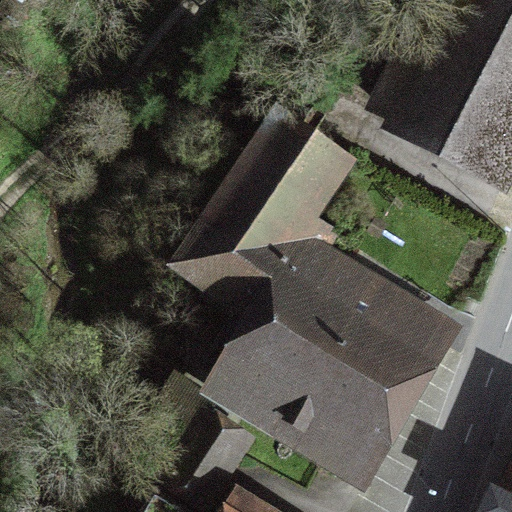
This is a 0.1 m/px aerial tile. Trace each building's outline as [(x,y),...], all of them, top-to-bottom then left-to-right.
[(511,14),(483,0),(427,0),(376,99),(411,117),(405,128),(485,170),(511,118),(511,14)] [(175,267),(244,313),(209,372),(351,457),(424,333),(313,266),(335,233),(311,219),(349,162),(278,115),(175,267)] [(168,395),(128,460),(162,482),(166,476),(205,502),(243,444),(170,396),(168,395)] [(511,511),(511,486),(507,498),(491,491),(481,511),(511,511)] [(243,511),(244,511),(243,511),(180,511),(155,496),(145,511),(243,511)]
